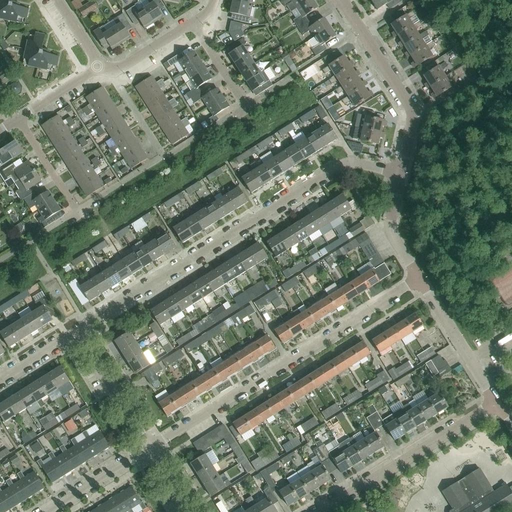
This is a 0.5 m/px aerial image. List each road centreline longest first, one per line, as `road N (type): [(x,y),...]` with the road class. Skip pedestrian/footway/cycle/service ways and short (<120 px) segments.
road 1 (residential): [(75,332),(340,165),(399,174)]
road 2 (residential): [(148,448),(419,278)]
road 3 (residential): [(321,511),(497,403)]
road 4 (residential): [(399,174),(410,108),(340,0)]
road 5 (residential): [(497,403),(419,278)]
road 6 (residential): [(148,448),(75,332)]
